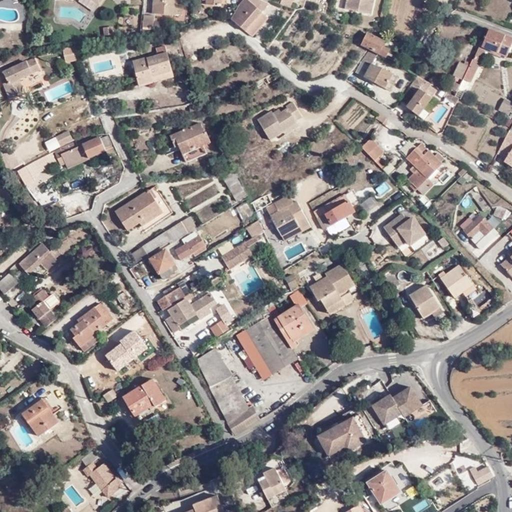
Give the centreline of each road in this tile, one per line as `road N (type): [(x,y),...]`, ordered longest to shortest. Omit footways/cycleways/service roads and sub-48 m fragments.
road 1 (tertiary): [(440,354),(343,369),(116,511)]
road 2 (unclassified): [(504,511),(498,467),(440,385),(440,354)]
